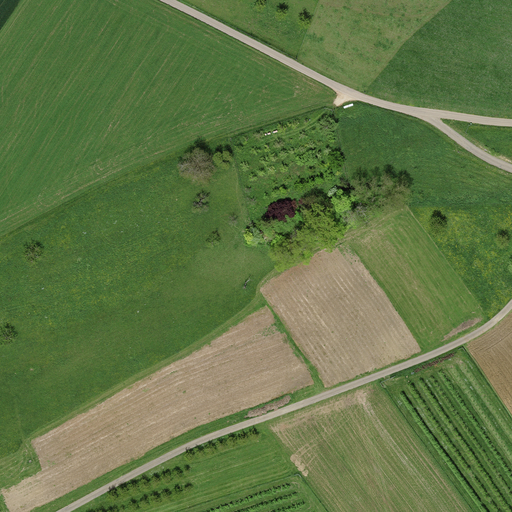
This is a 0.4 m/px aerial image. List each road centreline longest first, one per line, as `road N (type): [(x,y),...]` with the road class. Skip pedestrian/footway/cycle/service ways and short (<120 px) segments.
road 1 (unclassified): [(511,295),(480,330),(173,445),(58,511)]
road 2 (track): [(351,93),(209,140)]
